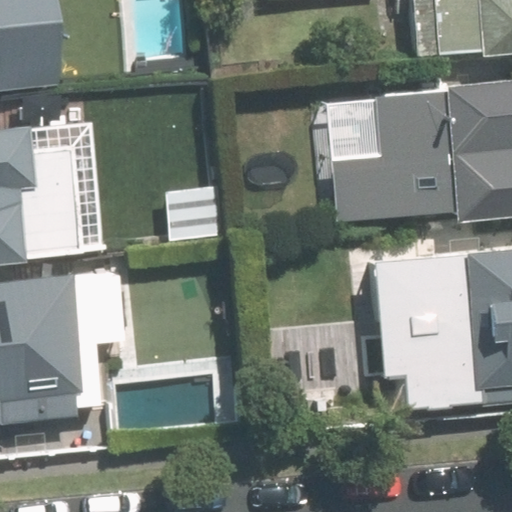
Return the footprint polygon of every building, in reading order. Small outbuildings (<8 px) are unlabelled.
[(0,0),(0,88),(57,83),(48,0),(0,0)] [(511,0),(432,0),(437,46),(511,38),(511,0)] [(339,228),(511,210),(511,75),(377,89),(383,153),(332,158),(339,228)] [(0,120),(0,257),(31,254),(24,186),(37,185),(30,118),(0,120)] [(194,184),(161,188),(167,241),(222,234),(218,198),(196,201),(194,184)] [(462,386),(511,381),(511,241),(448,248),(462,386)] [(0,415),(89,407),(74,267),(0,275),(0,415)]
